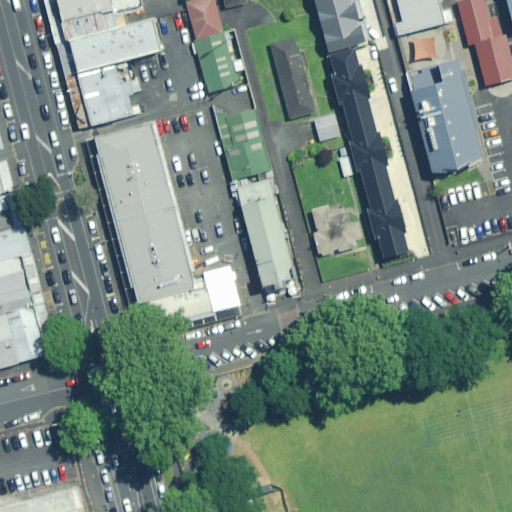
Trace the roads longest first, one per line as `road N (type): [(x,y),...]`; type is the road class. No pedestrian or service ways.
road 1 (residential): [(105,378),(511,262)]
road 2 (secondary): [(105,378),(6,0)]
road 3 (secondary): [(105,378),(143,511)]
